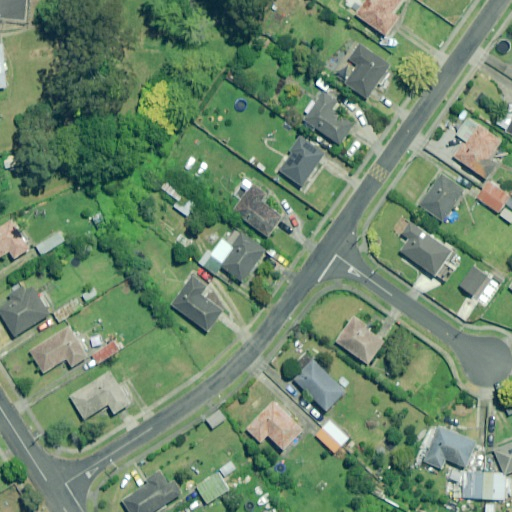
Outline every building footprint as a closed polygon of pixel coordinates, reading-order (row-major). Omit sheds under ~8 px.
[(407,2),(405,0),(366,0),(356,15),(385,34),(407,2)] [(389,66),(358,44),(347,59),(356,65),(344,83),(366,99),(389,66)] [(9,47),(0,48),(0,93),(15,91),(9,47)] [(322,93),(303,121),(307,123),(304,126),(312,132),(315,128),(340,145),(354,125),(332,110),(337,103),(322,93)] [(511,111),(505,108),(495,127),(511,135),(511,111)] [(502,141),(479,125),(465,145),(462,143),(453,157),(486,179),(496,164),(490,159),(502,141)] [(324,153),(301,137),(298,135),(287,151),(290,153),(279,171),(302,186),(324,153)] [(15,157),(4,158),(6,168),(16,167),(15,157)] [(463,192),(440,175),(420,205),(443,221),(463,192)] [(197,204),(168,182),(163,189),(181,202),(176,208),(188,217),(197,204)] [(267,192),(253,182),(232,211),(267,237),(282,217),(260,201),(267,192)] [(509,197),(488,183),(477,199),(498,213),(509,197)] [(36,254),(15,219),(0,228),(0,257),(10,252),(18,266),(36,254)] [(454,251),(418,227),(401,252),(437,277),(454,251)] [(66,241),(59,231),(36,246),(43,257),(66,241)] [(266,250),(242,233),(233,247),(222,239),(203,266),(216,275),(221,267),(243,282),(266,250)] [(206,287),(191,277),(171,305),(207,332),(222,311),(200,295),(206,287)] [(33,287),(24,292),(21,287),(8,295),(11,300),(0,307),(0,314),(14,337),(50,314),(33,287)] [(63,306),(52,313),(59,323),(70,316),(63,306)] [(371,328),(354,316),(336,342),(369,365),(385,342),(369,331),(371,328)] [(88,358),(69,327),(30,351),(44,374),(67,359),(73,367),(88,358)] [(119,351),(113,341),(92,355),(98,365),(119,351)] [(346,391),(314,360),(295,380),(327,411),(346,391)] [(129,404),(111,374),(71,397),(83,419),(109,404),(114,413),(129,404)] [(301,430),(274,403),(247,430),(260,443),(268,435),(283,449),(301,430)] [(226,418),(220,410),(207,421),(214,429),(226,418)] [(349,438),(331,420),(316,436),(335,453),(349,438)] [(475,443),(438,428),(424,462),(442,470),(446,460),(465,467),(475,443)] [(511,443),(494,451),(503,474),(511,470),(511,443)] [(168,485),(158,470),(145,478),(148,484),(122,500),(129,511),(153,511),(182,494),(175,481),(168,485)] [(483,499),(484,473),(464,473),(463,498),(483,499)] [(484,473),(483,499),(505,500),(506,474),(484,473)] [(226,492),(215,475),(196,487),(207,505),(226,492)]
